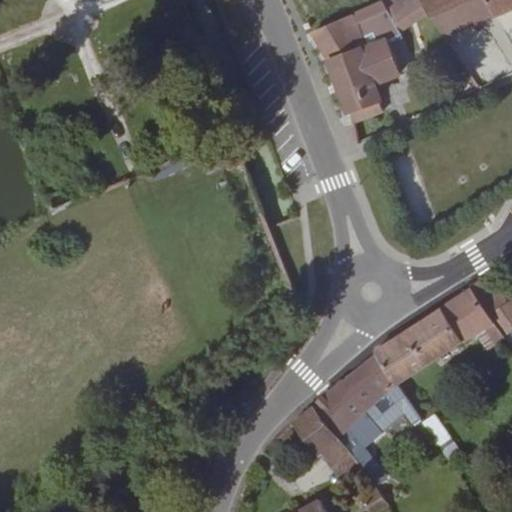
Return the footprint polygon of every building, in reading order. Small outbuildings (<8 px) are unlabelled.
[(393,27),(384,0),(379,0),(364,5),(373,33),(393,27)] [(434,0),(398,0),(411,28),(440,14),(434,0)] [(434,0),(440,14),(450,34),(493,15),(487,0),(434,0)] [(511,0),(487,0),(493,15),(511,6),(511,0)] [(351,15),(313,31),(330,60),(350,113),(352,122),(382,111),(372,84),(398,74),(386,39),(366,46),(351,15)] [(508,338),(511,333),(511,301),(511,300),(507,302),(487,274),(468,285),(471,290),(494,320),(508,338)] [(453,301),(475,335),(494,320),(471,290),(453,301)] [(463,343),(475,335),(453,301),(441,309),(463,343)] [(395,386),(463,343),(441,309),(375,352),(376,356),(395,386)] [(487,354),(508,338),(494,320),(475,335),(487,354)] [(410,425),(418,419),(395,386),(376,356),(344,382),(341,380),(313,406),(342,446),(351,456),(357,451),(345,432),(363,412),(386,392),(410,425)] [(313,406),(292,423),(319,457),(329,448),(333,454),(342,446),(313,406)] [(438,448),(449,439),(432,415),(422,424),(438,448)] [(438,448),(447,460),(458,452),(449,439),(438,448)] [(367,511),(378,511),(388,506),(376,489),(360,499),(367,511)] [(325,511),(319,500),(298,511),(325,511)]
